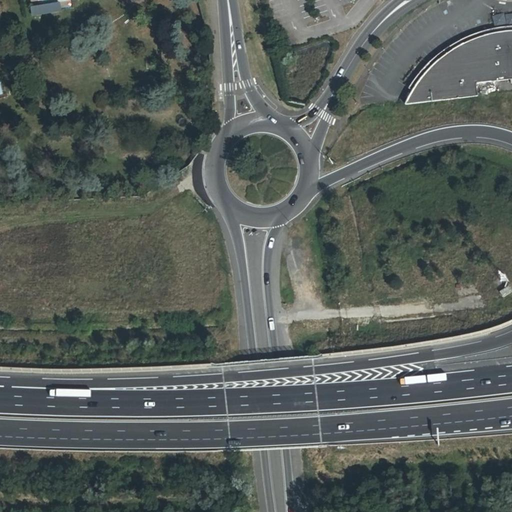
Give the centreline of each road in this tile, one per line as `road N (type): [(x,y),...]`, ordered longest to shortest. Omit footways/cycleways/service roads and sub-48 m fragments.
road 1 (motorway): [(0,430),(224,432),(511,409)]
road 2 (motorway): [(511,335),(386,362),(52,386),(5,398)]
road 3 (motorway): [(511,378),(225,402),(5,398)]
road 4 (primary): [(230,206),(271,511)]
road 5 (primary): [(290,511),(268,291),(270,246),(283,212)]
road 6 (motorway): [(300,197),(433,138),(511,143)]
road 7 (primary): [(223,0),(232,133)]
road 8 (primary): [(270,125),(247,85),(229,0)]
road 9 (tertiary): [(396,8),(361,44),(321,112)]
